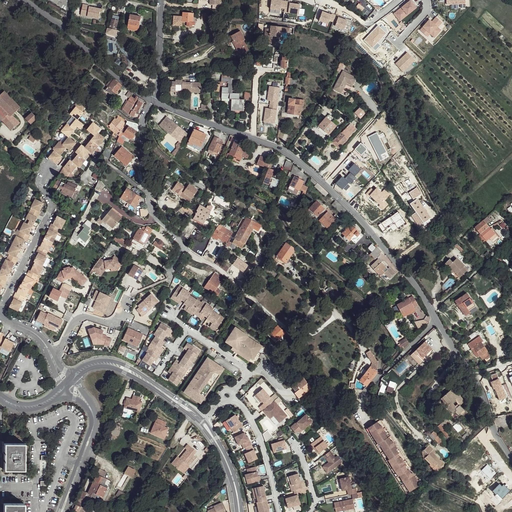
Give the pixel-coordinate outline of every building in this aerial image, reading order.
[(48,0),(68,11),(68,0),(48,0)] [(291,2),(275,0),(272,0),(271,9),(281,11),(281,9),(285,9),(285,13),(300,15),(301,5),(291,4),(291,2)] [(415,9),(408,0),(394,12),(395,13),(401,21),(415,9)] [(89,5),(83,4),(80,14),(98,18),(99,12),(102,13),(103,10),(89,6),(89,5)] [(377,10),(371,6),(368,10),(373,14),(377,10)] [(193,14),(183,13),(182,22),(192,23),(193,14)] [(330,16),(321,13),(318,22),(327,25),(328,22),(335,24),(334,27),(344,30),(347,21),(337,18),(338,17),(331,15),(330,16)] [(129,29),(134,30),(139,28),(141,17),(130,14),(127,27),(129,29)] [(108,29),(107,35),(118,38),(117,34),(118,31),(117,30),(120,17),(113,15),(110,30),(108,29)] [(428,20),(419,30),(425,35),(429,30),(435,35),(440,30),(437,27),(441,22),(435,17),(431,22),(428,20)] [(280,38),(280,33),(289,34),(290,29),(270,26),(269,37),(280,38)] [(386,34),(378,26),(363,40),(374,53),(381,46),(378,43),(386,34)] [(240,32),(231,36),(235,45),(234,46),(238,55),(247,51),(242,40),(243,40),(240,32)] [(415,61),(408,53),(395,64),(402,72),(415,61)] [(356,79),(342,72),(333,90),(339,93),(345,82),(352,86),(356,79)] [(222,87),(222,97),(230,97),(230,99),(240,99),(240,93),(233,93),(233,84),(232,84),(232,77),(222,77),(222,82),(229,82),(229,87),(222,87)] [(289,78),(286,78),(285,84),(287,85),(295,86),(296,79),(289,78)] [(123,86),(115,80),(109,88),(116,93),(123,86)] [(182,82),(182,80),(176,80),(176,81),(171,81),(170,91),(175,91),(176,85),(182,85),(182,82)] [(182,85),(182,90),(191,90),(191,92),(200,93),(200,83),(182,82),(182,85)] [(345,85),(351,88),(352,86),(345,82),(339,93),(341,94),(345,85)] [(277,85),(266,84),(265,97),(269,98),(268,106),(264,105),(263,119),(274,120),(277,85)] [(20,124),(12,115),(18,108),(20,106),(3,91),(0,94),(0,120),(11,131),(20,124)] [(380,94),(372,100),(375,104),(381,100),(380,94)] [(138,97),(136,95),(132,103),(128,102),(126,106),(131,108),(132,106),(133,107),(138,97)] [(90,104),(84,98),(78,106),(79,107),(84,111),(90,104)] [(244,100),(240,99),(232,99),(232,110),(243,110),(244,100)] [(295,101),(289,99),(287,114),(301,116),(302,107),(303,101),(295,100),(295,101)] [(143,103),(139,100),(132,114),(135,115),(138,110),(139,110),(143,103)] [(84,111),(79,107),(73,114),(78,119),(80,120),(86,113),(84,111)] [(31,112),(26,118),(31,123),(36,117),(31,112)] [(166,117),(160,125),(182,144),(187,135),(166,117)] [(336,126),(327,117),(319,126),(329,134),(336,126)] [(120,135),(126,124),(118,118),(117,119),(115,118),(109,125),(112,126),(110,129),(113,131),(120,135)] [(80,120),(78,119),(73,126),(70,124),(65,131),(71,136),(72,137),(77,130),(80,132),(86,125),(80,120)] [(127,120),(126,123),(139,132),(138,121),(127,120)] [(95,122),(89,130),(96,135),(99,131),(102,128),(95,122)] [(348,126),(336,139),(341,145),(354,132),(348,126)] [(137,133),(128,127),(123,134),(132,140),(137,133)] [(207,134),(195,130),(190,146),(195,147),(195,145),(203,147),(207,134)] [(99,131),(96,135),(93,139),(100,145),(107,138),(99,131)] [(378,132),(368,137),(380,162),(384,160),(382,155),(387,152),(378,132)] [(37,137),(30,133),(28,135),(30,136),(28,139),(33,142),(37,137)] [(72,137),(71,136),(65,143),(70,148),(73,150),(78,142),(72,137)] [(215,136),(208,152),(217,156),(218,153),(221,154),(225,146),(219,142),(220,138),(215,136)] [(100,145),(93,139),(87,146),(91,150),(94,153),(100,145)] [(65,143),(62,141),(57,149),(59,150),(65,154),(70,148),(65,143)] [(234,141),(229,155),(241,160),(243,156),(248,158),(251,151),(244,148),(245,144),(234,141)] [(360,143),(354,149),(361,156),(367,150),(360,143)] [(91,150),(87,146),(84,144),(78,151),(80,153),(86,156),(91,150)] [(134,157),(122,146),(115,156),(127,165),(134,157)] [(65,154),(59,150),(53,157),(60,163),(66,156),(65,154)] [(86,156),(80,153),(74,160),(80,164),(82,166),(88,158),(86,156)] [(257,163),(268,167),(271,160),(260,156),(257,163)] [(74,160),(72,158),(67,165),(73,170),(74,171),(80,164),(74,160)] [(294,160),(287,159),(285,165),(291,167),(294,160)] [(355,163),(348,170),(355,177),(362,170),(355,163)] [(73,170),(67,165),(62,172),(69,175),(73,170)] [(274,170),(268,168),(264,179),(265,179),(264,183),(269,185),(270,181),(272,181),(271,186),(278,188),(280,179),(272,176),(274,170)] [(95,169),(88,182),(96,186),(99,178),(101,173),(95,169)] [(305,181),(294,177),(291,185),(301,190),(301,189),(303,184),(305,181)] [(342,177),(336,183),(343,190),(349,183),(342,177)] [(105,185),(99,178),(96,186),(95,188),(100,191),(105,185)] [(75,187),(67,183),(61,180),(60,183),(56,182),(54,188),(71,196),(76,187),(75,187)] [(176,182),(173,187),(177,190),(176,192),(181,195),(183,191),(193,197),(197,189),(188,184),(186,188),(176,182)] [(328,192),(317,183),(315,186),(324,195),(328,192)] [(375,191),(371,188),(365,194),(369,198),(371,196),(380,205),(379,206),(383,210),(389,204),(385,200),(392,194),(385,188),(382,191),(378,187),(375,191)] [(121,197),(126,200),(136,206),(141,198),(132,191),(127,188),(121,197)] [(416,188),(409,193),(413,200),(420,195),(416,188)] [(42,202),(34,198),(30,207),(38,210),(42,202)] [(323,208),(317,200),(309,208),(311,209),(317,215),(323,208)] [(343,208),(336,201),(332,205),(339,213),(343,208)] [(214,205),(210,202),(207,206),(202,204),(198,209),(200,210),(199,212),(197,211),(193,217),(203,223),(214,205)] [(38,210),(30,207),(27,212),(35,216),(37,216),(40,211),(38,210)] [(422,208),(412,215),(419,226),(427,221),(423,215),(425,213),(422,208)] [(122,218),(110,210),(101,221),(113,230),(122,218)] [(398,211),(378,225),(384,233),(391,228),(393,232),(406,223),(398,211)] [(35,216),(27,212),(23,221),(31,225),(35,216)] [(336,220),(327,212),(320,219),(329,228),(336,220)] [(64,219),(55,215),(51,223),(59,227),(60,228),(64,219)] [(238,226),(241,228),(236,238),(245,242),(252,227),(259,230),(262,224),(243,216),(238,226)] [(483,220),(474,227),(480,234),(489,227),(487,224),(483,220)] [(31,225),(23,221),(18,229),(19,230),(26,234),(31,225)] [(51,223),(49,222),(47,228),(56,232),(59,227),(51,223)] [(86,242),(90,236),(87,234),(91,229),(86,224),(77,235),(86,242)] [(194,228),(188,224),(180,236),(187,241),(194,228)] [(222,225),(220,224),(215,233),(220,236),(220,235),(229,241),(234,232),(222,225)] [(358,231),(350,224),(342,233),(345,235),(344,236),(347,239),(348,238),(350,240),(351,239),(356,243),(361,236),(357,232),(358,231)] [(489,227),(480,234),(484,238),(488,236),(493,232),(489,227)] [(56,232),(47,228),(42,237),(51,242),(56,232)] [(26,234),(19,230),(17,235),(24,239),(26,240),(28,234),(26,234)] [(142,233),(138,230),(132,241),(136,243),(137,240),(143,243),(149,234),(144,231),(142,233)] [(493,232),(488,236),(494,244),(499,239),(493,232)] [(24,239),(17,235),(15,234),(11,244),(19,247),(24,239)] [(150,235),(149,234),(143,243),(137,240),(136,243),(143,247),(150,235)] [(51,242),(42,237),(38,245),(47,249),(51,242)] [(128,242),(121,237),(118,241),(125,246),(128,242)] [(162,245),(155,240),(152,244),(160,249),(162,245)] [(368,249),(372,252),(370,254),(375,258),(380,251),(377,247),(378,245),(376,243),(374,246),(371,244),(368,249)] [(19,247),(11,244),(7,251),(8,252),(16,256),(19,247)] [(47,249),(38,245),(35,250),(37,251),(44,255),(47,249)] [(292,253),(283,247),(275,258),(284,265),(292,253)] [(44,255),(37,251),(33,260),(34,261),(42,264),(46,256),(44,255)] [(16,256),(8,252),(5,258),(13,262),(15,262),(17,257),(16,256)] [(116,267),(121,261),(114,256),(111,260),(104,261),(103,260),(101,262),(102,265),(98,265),(96,263),(92,269),(99,275),(102,270),(105,269),(110,268),(115,268),(114,267),(116,267)] [(249,265),(238,257),(232,265),(244,273),(249,265)] [(13,262),(5,258),(1,266),(9,270),(13,262)] [(395,273),(389,268),(388,269),(379,259),(372,266),(382,276),(385,273),(390,278),(395,273)] [(449,259),(444,263),(444,264),(444,266),(445,266),(446,266),(447,266),(448,266),(452,270),(455,274),(457,273),(460,277),(467,270),(460,262),(456,259),(452,262),(449,259)] [(42,264),(34,261),(30,269),(37,272),(38,273),(42,264)] [(115,268),(110,268),(111,271),(117,270),(123,262),(121,261),(116,267),(114,267),(115,268)] [(142,270),(134,265),(128,275),(137,280),(142,270)] [(9,270),(1,266),(0,268),(0,276),(5,279),(9,270)] [(448,266),(446,268),(453,276),(455,274),(452,270),(448,266)] [(30,269),(28,268),(25,274),(34,277),(37,272),(30,269)] [(73,269),(62,272),(58,279),(64,282),(65,280),(65,279),(73,277),(73,278),(82,286),(87,280),(73,269)] [(34,277),(25,274),(20,283),(28,286),(29,287),(34,277)] [(225,279),(215,274),(208,286),(212,289),(215,290),(217,292),(219,289),(225,279)] [(28,286),(20,283),(16,291),(24,295),(28,286)] [(60,291),(55,288),(51,297),(59,301),(62,295),(67,298),(73,286),(67,283),(64,284),(60,291)] [(189,295),(191,293),(183,288),(182,290),(178,287),(172,296),(178,299),(179,298),(181,299),(185,302),(189,295)] [(109,294),(97,288),(93,296),(97,298),(93,305),(102,309),(109,294)] [(24,295),(16,291),(14,290),(12,295),(13,296),(21,300),(24,295)] [(138,305),(139,306),(136,308),(142,315),(151,307),(158,301),(152,293),(138,305)] [(109,294),(102,309),(104,310),(111,295),(109,294)] [(467,294),(457,301),(462,309),(461,310),(464,316),(470,313),(469,311),(475,307),(467,294)] [(196,301),(197,300),(189,295),(185,302),(184,303),(187,306),(190,307),(189,309),(195,313),(196,311),(201,304),(196,301)] [(420,307),(413,295),(398,305),(404,317),(416,310),(420,307)] [(21,300),(13,296),(8,305),(17,308),(21,300)] [(206,306),(202,303),(201,304),(196,311),(202,315),(203,314),(206,316),(209,318),(214,311),(215,310),(207,304),(206,306)] [(190,307),(187,306),(185,310),(193,315),(195,314),(195,313),(189,309),(190,307)] [(64,319),(49,311),(49,312),(42,309),(38,318),(50,324),(51,322),(60,327),(64,319)] [(418,314),(416,310),(404,317),(407,321),(418,314)] [(195,313),(195,314),(203,319),(206,316),(203,314),(202,315),(196,311),(195,313)] [(221,316),(214,311),(209,318),(208,319),(211,322),(214,323),(213,325),(218,328),(224,321),(220,318),(221,316)] [(214,323),(211,322),(209,326),(217,331),(218,328),(213,325),(214,323)] [(159,327),(154,335),(156,336),(162,340),(164,337),(166,334),(167,336),(171,330),(163,324),(161,328),(159,327)] [(97,326),(93,325),(88,327),(91,336),(96,335),(100,336),(102,332),(96,330),(97,326)] [(142,333),(128,326),(122,338),(137,345),(142,333)] [(277,326),(272,333),(270,331),(267,335),(279,342),(285,331),(277,326)] [(250,337),(237,328),(237,330),(233,334),(232,337),(228,342),(228,343),(235,348),(240,352),(253,360),(255,362),(255,361),(258,357),(261,353),(264,349),(264,348),(249,338),(250,337)] [(174,332),(171,330),(167,336),(166,334),(164,337),(168,340),(174,332)] [(13,340),(5,336),(1,345),(9,349),(13,340)] [(162,340),(156,336),(151,343),(152,344),(149,348),(150,349),(147,353),(142,360),(150,365),(152,362),(158,354),(162,348),(160,347),(164,342),(162,340)] [(474,355),(477,353),(479,356),(482,360),(483,358),(486,361),(490,358),(488,354),(489,353),(487,351),(487,350),(481,343),(483,341),(480,336),(468,344),(474,355)] [(400,343),(401,344),(403,347),(408,341),(407,338),(400,343)] [(432,348),(425,340),(411,354),(419,363),(426,357),(424,355),(432,348)] [(401,344),(399,346),(402,351),(411,342),(409,341),(408,341),(403,347),(401,344)] [(198,350),(189,344),(186,350),(187,351),(185,353),(183,357),(192,362),(197,354),(195,353),(198,350)] [(240,352),(235,348),(233,350),(251,363),(253,360),(240,352)] [(371,350),(366,352),(372,364),(371,367),(360,382),(367,386),(377,371),(379,366),(371,350)] [(180,362),(181,359),(178,357),(172,365),(174,367),(179,361),(180,362)] [(179,361),(174,367),(183,372),(185,368),(187,369),(192,362),(183,357),(181,359),(180,362),(179,361)] [(211,360),(209,362),(222,371),(202,400),(189,392),(188,394),(203,404),(226,370),(211,360)] [(202,400),(222,371),(209,362),(189,391),(189,392),(202,400)] [(174,367),(172,365),(166,374),(170,377),(171,374),(170,373),(174,367)] [(183,372),(174,367),(170,373),(171,374),(170,377),(168,379),(177,385),(181,378),(180,377),(183,372)] [(314,389),(306,379),(298,385),(301,390),(297,393),(302,399),(314,389)] [(390,382),(387,389),(393,391),(395,384),(390,382)] [(506,383),(495,388),(500,400),(511,395),(506,383)] [(457,392),(453,388),(441,399),(449,406),(455,413),(456,411),(459,414),(464,408),(461,404),(466,399),(459,391),(457,392)] [(269,407),(275,402),(264,389),(257,395),(262,401),(265,404),(265,403),(269,407)] [(132,399),(127,398),(124,407),(139,412),(142,402),(139,401),(140,397),(133,395),(132,399)] [(262,401),(257,395),(254,397),(259,404),(262,401)] [(269,407),(264,411),(271,419),(274,416),(280,423),(288,417),(275,402),(269,407)] [(455,413),(449,406),(445,409),(452,415),(455,413)] [(236,415),(227,421),(231,429),(234,433),(243,427),(236,415)] [(274,416),(271,419),(277,426),(280,423),(274,416)] [(297,423),(292,428),(297,434),(300,432),(302,429),(304,431),(313,423),(307,416),(298,424),(297,423)] [(157,418),(155,422),(165,426),(167,422),(157,418)] [(155,422),(151,433),(164,438),(168,428),(165,426),(155,422)] [(377,422),(370,427),(373,431),(371,432),(376,440),(378,439),(380,443),(382,442),(384,446),(382,448),(387,455),(389,454),(392,458),(391,459),(393,463),(391,464),(396,472),(398,471),(401,475),(402,474),(405,478),(402,480),(407,487),(409,486),(412,490),(419,486),(417,482),(418,481),(413,473),(411,474),(409,470),(408,470),(405,466),(407,466),(402,457),(400,458),(398,454),(399,454),(396,450),(398,449),(392,441),(391,441),(389,438),(387,438),(385,434),(386,434),(381,425),(379,426),(377,422)] [(114,424),(110,432),(116,436),(121,427),(114,424)] [(450,434),(441,424),(438,427),(447,437),(450,434)] [(434,431),(431,434),(436,440),(439,437),(434,431)] [(246,433),(236,437),(240,446),(243,444),(245,449),(247,448),(252,445),(250,441),(249,441),(246,433)] [(322,438),(313,444),(318,451),(317,452),(319,455),(329,447),(322,438)] [(280,443),(273,445),(275,453),(287,450),(287,449),(285,441),(284,441),(280,443)] [(429,443),(425,449),(441,465),(443,461),(432,450),(434,448),(429,443)] [(25,444),(5,444),(5,471),(25,471),(25,444)] [(252,445),(247,448),(249,453),(246,454),(250,463),(259,459),(252,445)] [(181,458),(178,456),(171,463),(180,470),(185,462),(188,464),(194,456),(193,455),(196,451),(190,446),(187,450),(181,458)] [(184,448),(178,456),(181,458),(187,450),(184,448)] [(441,465),(425,449),(423,451),(425,460),(426,458),(432,464),(430,466),(435,471),(437,468),(441,465)] [(331,452),(325,457),(330,463),(324,468),(328,474),(343,463),(338,457),(336,459),(331,452)] [(185,462),(180,470),(182,472),(188,464),(185,462)] [(488,464),(482,470),(491,480),(497,474),(488,464)] [(128,467),(125,473),(132,477),(136,471),(128,467)] [(256,467),(247,469),(249,474),(246,475),(248,485),(261,482),(260,476),(259,477),(256,467)] [(99,469),(97,475),(104,478),(106,472),(99,469)] [(299,474),(290,477),(293,486),(291,486),(292,492),(294,491),(301,490),(303,489),(299,474)] [(96,476),(95,482),(89,493),(93,495),(94,493),(103,497),(107,487),(109,482),(110,483),(111,481),(104,478),(97,475),(96,476)] [(350,478),(341,480),(343,492),(348,491),(350,491),(350,492),(348,492),(349,496),(357,494),(356,489),(352,490),(350,478)] [(500,483),(492,491),(496,495),(497,494),(502,499),(511,491),(504,484),(502,486),(500,483)] [(264,487),(255,489),(258,499),(254,499),(255,504),(257,503),(267,501),(264,487)] [(89,493),(83,490),(78,502),(84,504),(89,493)] [(301,490),(294,491),(296,497),(286,499),(289,509),(301,505),(298,496),(302,495),(301,490)] [(354,500),(335,504),(336,511),(343,511),(356,510),(354,500)] [(269,511),(267,501),(257,503),(258,507),(259,511),(269,511)] [(75,509),(81,511),(97,511),(90,508),(89,510),(86,509),(83,506),(84,504),(78,502),(75,509)] [(211,506),(212,507),(206,510),(206,511),(221,511),(223,511),(219,502),(211,506)]
